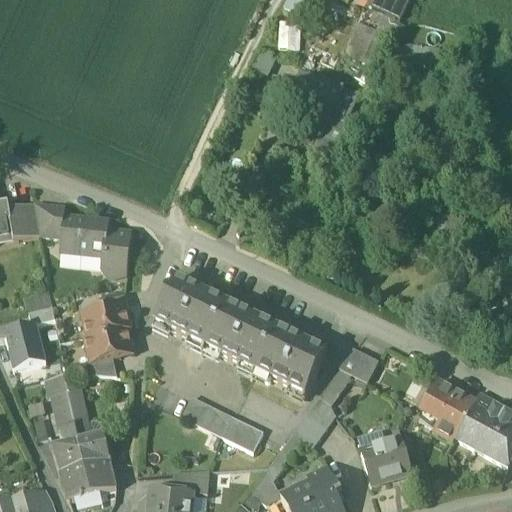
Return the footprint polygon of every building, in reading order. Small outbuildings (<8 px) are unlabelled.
[(371,0),(370,2),(347,57),(380,72),(412,0),(371,0)] [(438,79),(439,51),(398,49),(398,77),(438,79)] [(323,136),(307,169),(328,178),(351,131),(346,128),(358,102),(320,84),(315,85),(300,78),(295,89),(299,91),(293,104),(305,110),(296,118),(296,127),(317,133),(323,136)] [(0,246),(12,245),(14,244),(9,216),(8,212),(0,213),(0,246)] [(34,212),(9,216),(14,244),(12,245),(13,249),(40,244),(34,212)] [(65,215),(34,212),(40,244),(61,247),(64,224),(65,215)] [(97,228),(64,224),(61,247),(60,260),(103,265),(101,277),(110,288),(127,284),(131,241),(108,238),(108,235),(96,234),(97,228)] [(225,311),(173,286),(152,328),(205,354),(225,311)] [(48,298),(23,304),(27,320),(52,313),(48,298)] [(101,302),(78,307),(80,319),(104,313),(101,302)] [(276,336),(225,311),(205,354),(255,379),(276,336)] [(104,313),(80,319),(86,345),(128,335),(131,334),(127,317),(122,313),(112,315),(112,312),(104,313)] [(52,313),(27,320),(30,331),(55,325),(52,313)] [(14,378),(46,369),(35,330),(4,339),(14,378)] [(86,345),(83,346),(89,371),(113,366),(121,364),(120,361),(129,358),(132,353),(128,335),(86,345)] [(325,361),(276,336),(255,379),(305,403),(325,361)] [(353,356),(339,376),(351,382),(367,390),(378,368),(353,356)] [(113,366),(89,371),(92,382),(117,384),(113,366)] [(74,371),(63,373),(63,374),(67,399),(79,397),(74,371)] [(63,374),(42,378),(47,403),(53,402),(67,399),(63,374)] [(339,376),(325,395),(337,403),(351,382),(339,376)] [(475,409),(437,388),(420,418),(439,428),(433,439),(453,449),(455,445),(468,423),(475,409)] [(79,397),(67,399),(77,445),(90,442),(79,397)] [(67,399),(53,402),(59,428),(65,433),(66,441),(71,447),(77,445),(67,399)] [(511,418),(480,401),(475,409),(468,423),(482,431),(480,436),(511,454),(511,418)] [(318,404),(292,441),(299,446),(311,455),(335,423),(329,412),(318,404)] [(262,439),(191,405),(181,425),(252,459),(262,439)] [(482,431),(468,423),(455,445),(506,473),(511,465),(511,462),(511,454),(480,436),(482,431)] [(90,442),(77,445),(84,473),(109,467),(102,440),(90,442)] [(292,441),(267,476),(273,487),(282,473),(281,472),(299,446),(292,441)] [(71,447),(53,451),(60,479),(84,473),(77,445),(71,447)] [(400,446),(361,457),(371,492),(410,481),(400,446)] [(84,473),(60,479),(69,507),(98,500),(115,495),(109,467),(84,473)] [(267,475),(248,501),(258,508),(259,507),(265,511),(266,511),(280,505),(281,504),(273,487),(267,476),(267,475)] [(210,476),(173,477),(171,494),(193,496),(193,497),(207,499),(210,476)] [(328,477),(306,487),(308,491),(281,504),(280,505),(283,511),(340,511),(338,507),(342,505),(341,502),(340,503),(328,477)] [(171,494),(149,492),(148,506),(141,506),(139,511),(191,511),(193,497),(193,496),(171,494)] [(115,495),(98,500),(100,511),(106,511),(113,510),(114,508),(115,495)] [(53,511),(52,507),(45,496),(35,498),(36,499),(39,511),(53,511)] [(39,511),(36,499),(11,506),(12,511),(39,511)] [(257,511),(258,508),(248,501),(240,511),(257,511)]
